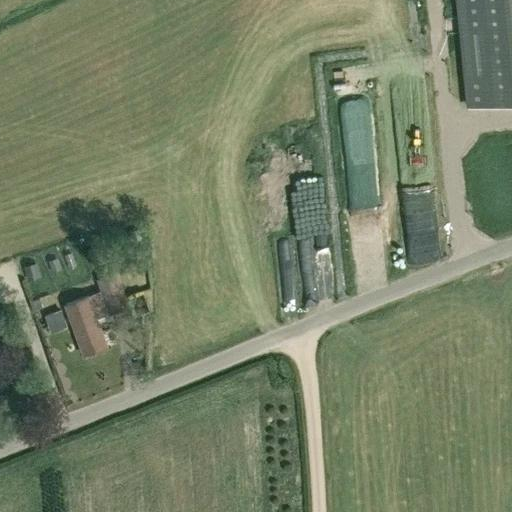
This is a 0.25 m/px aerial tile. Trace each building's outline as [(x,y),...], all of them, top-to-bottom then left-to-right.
[(511,103),(511,0),(456,0),(467,108),(511,103)] [(333,84),(361,85),(361,64),(334,63),(333,84)] [(406,219),(434,216),(418,86),(391,89),(406,219)] [(345,163),(358,242),(380,238),(367,160),(345,163)] [(94,267),(112,260),(105,245),(88,252),(94,267)] [(28,280),(41,276),(37,263),(24,267),(28,280)] [(100,280),(112,314),(127,308),(115,274),(100,280)] [(33,302),(36,310),(53,304),(50,295),(33,302)] [(66,304),(70,316),(85,356),(107,348),(89,296),(66,304)] [(61,310),(47,316),(52,329),(66,323),(61,310)]
